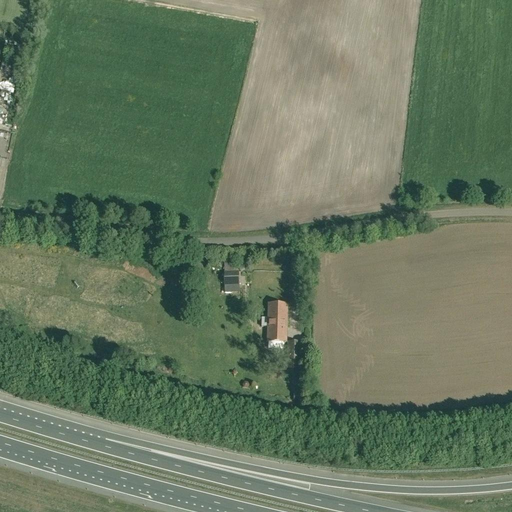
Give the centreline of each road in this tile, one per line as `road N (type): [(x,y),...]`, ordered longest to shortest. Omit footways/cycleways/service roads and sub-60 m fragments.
road 1 (unclassified): [(511,209),(190,243),(0,215)]
road 2 (motorway): [(511,485),(349,485),(104,446)]
road 3 (motorway): [(376,511),(104,446)]
road 4 (motorway): [(0,442),(238,508)]
